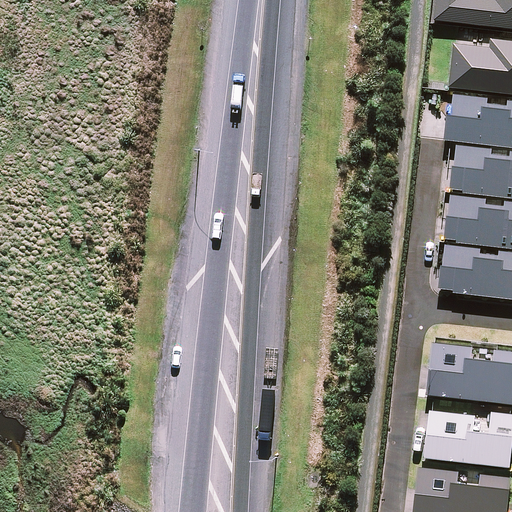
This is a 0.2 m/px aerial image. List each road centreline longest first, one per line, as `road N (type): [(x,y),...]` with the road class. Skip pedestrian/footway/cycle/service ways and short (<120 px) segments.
road 1 (primary): [(262,0),(223,446)]
road 2 (residential): [(389,511),(412,305)]
road 3 (residential): [(412,305),(430,139)]
